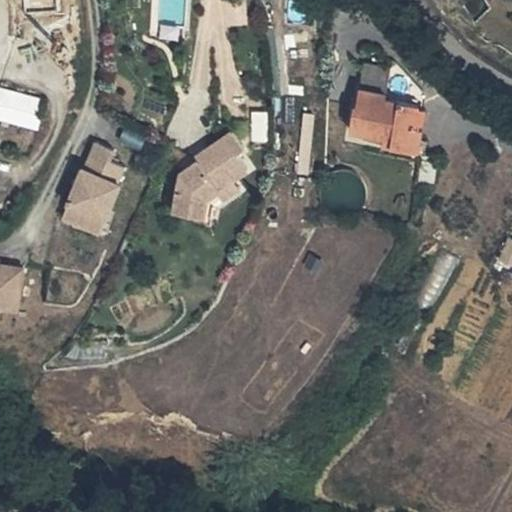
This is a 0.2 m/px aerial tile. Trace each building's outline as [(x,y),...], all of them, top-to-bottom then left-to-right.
[(397,72),(393,76),(392,108),(409,110),(410,104),(425,101),(425,99),(397,72)] [(398,156),(406,156),(409,110),(392,108),(393,76),(368,74),(366,78),(364,120),(356,119),(355,145),(392,146),(393,140),(400,141),(398,156)] [(47,99),(0,88),(0,117),(41,127),(47,99)] [(171,109),(141,94),(123,128),(153,143),(171,109)] [(422,105),(425,106),(425,101),(410,104),(409,110),(422,111),(422,105)] [(422,105),(422,111),(419,157),(425,157),(429,106),(425,106),(422,105)] [(406,156),(419,157),(422,111),(409,110),(406,156)] [(226,138),(203,153),(206,158),(185,172),(177,196),(170,193),(163,218),(181,223),(191,226),(198,205),(223,190),(241,180),(231,163),(239,157),(226,138)] [(391,155),(398,156),(400,141),(393,140),(392,146),(391,155)] [(95,219),(109,184),(106,183),(112,166),(97,161),(102,150),(83,143),(73,171),(70,170),(52,220),(73,227),(78,213),(95,219)] [(203,153),(185,163),(187,164),(185,172),(206,158),(203,153)] [(177,196),(185,172),(175,177),(170,193),(177,196)] [(191,226),(181,223),(180,231),(200,236),(207,213),(228,200),(223,190),(198,205),(191,226)] [(78,213),(73,227),(90,234),(95,219),(78,213)] [(445,249),(394,347),(410,355),(462,258),(445,249)] [(314,252),(308,264),(321,270),(327,259),(314,252)] [(0,301),(8,303),(13,269),(0,266),(0,301)]
